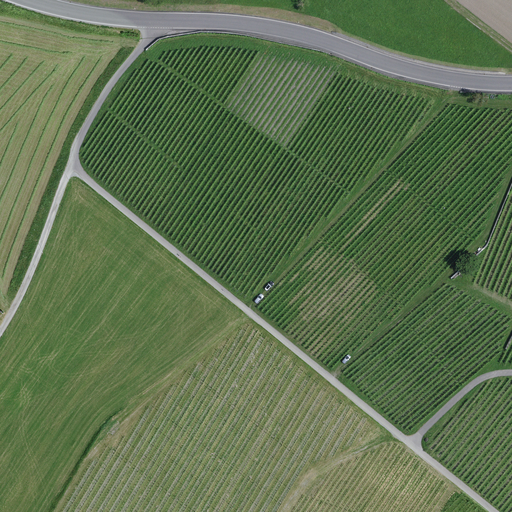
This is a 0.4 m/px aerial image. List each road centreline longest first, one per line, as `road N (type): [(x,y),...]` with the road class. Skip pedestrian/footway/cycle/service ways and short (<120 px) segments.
road 1 (unclassified): [(495,511),(72,157)]
road 2 (tertiary): [(511,84),(399,69),(277,30),(116,18),(27,0)]
road 3 (track): [(155,20),(99,101),(0,330)]
road 4 (track): [(395,434),(324,465),(283,511)]
road 5 (track): [(511,373),(476,381),(409,446)]
